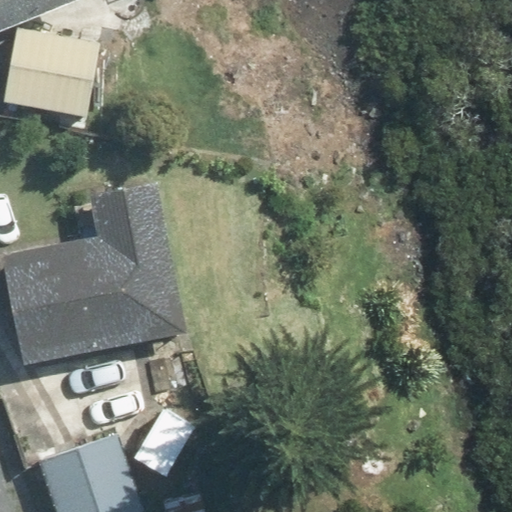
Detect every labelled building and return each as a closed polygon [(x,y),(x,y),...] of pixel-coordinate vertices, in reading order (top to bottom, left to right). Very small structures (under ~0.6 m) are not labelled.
[(0,0),(0,14),(34,0),(0,0)] [(92,49),(7,37),(0,90),(0,103),(82,115),(92,49)] [(184,318),(152,161),(81,175),(91,222),(83,231),(0,247),(0,256),(19,351),(184,318)] [(183,470),(153,410),(116,428),(146,488),(183,470)] [(140,511),(142,511),(111,432),(27,465),(44,511),(140,511)] [(208,511),(200,488),(150,506),(152,511),(208,511)]
